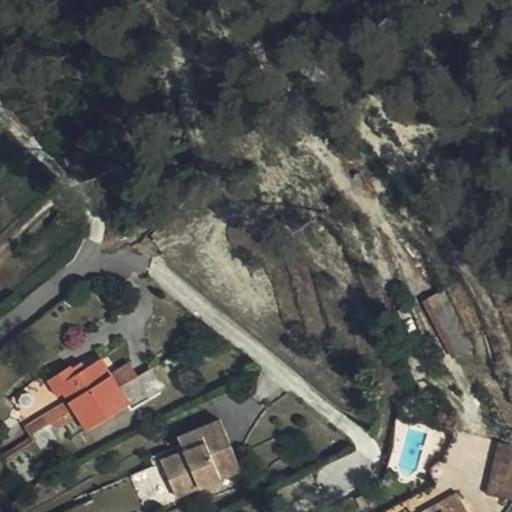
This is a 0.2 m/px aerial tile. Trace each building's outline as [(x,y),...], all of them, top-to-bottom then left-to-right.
[(445,287),(424,298),(454,356),(475,345),(445,287)] [(116,399),(105,385),(97,374),(84,356),(63,371),(55,363),(34,378),(46,394),(52,391),(78,426),(116,399)] [(97,374),(105,385),(130,368),(119,357),(97,374)] [(236,478),(218,430),(174,445),(177,458),(157,465),(170,502),(236,478)] [(502,511),(511,481),(511,458),(491,453),(478,502),(502,511)]
